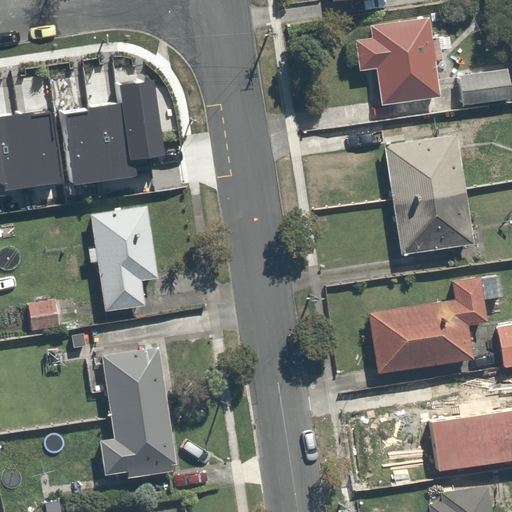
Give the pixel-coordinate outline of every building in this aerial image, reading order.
[(424,10),(370,13),(371,26),(373,61),(374,92),(428,89),(424,10)] [(503,60),(455,66),(460,100),(508,94),(503,60)] [(94,151),(99,181),(138,175),(152,172),(146,139),(132,141),(129,122),(118,124),(113,95),(0,112),(0,152),(47,145),(49,158),(94,151)] [(450,131),(380,139),(393,248),(463,240),(450,131)] [(141,199),(128,200),(86,205),(90,241),(81,242),(83,257),(92,256),(98,304),(139,299),(136,274),(150,272),(141,199)] [(451,291),(360,304),(369,365),(465,352),(461,318),(482,315),(476,269),(448,273),(451,291)] [(47,298),(18,303),(23,328),(52,323),(47,298)] [(511,315),(489,319),(496,362),(511,358),(511,315)] [(154,338),(100,347),(112,427),(94,430),(101,475),(119,472),(173,464),(154,338)] [(504,368),(463,373),(467,402),(508,396),(504,368)] [(456,391),(388,398),(395,467),(463,460),(456,391)] [(482,511),(478,479),(416,489),(419,511),(482,511)] [(62,511),(60,490),(10,494),(11,511),(62,511)]
